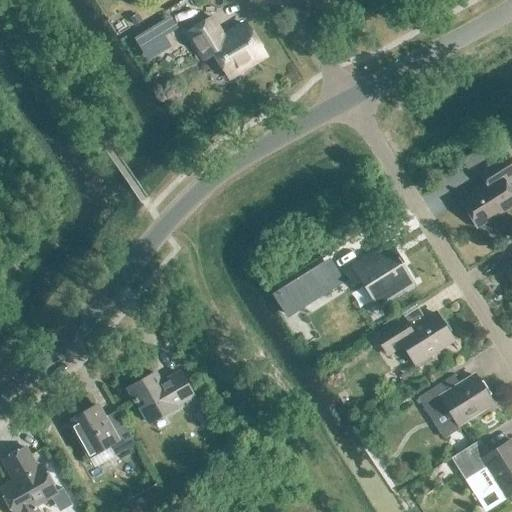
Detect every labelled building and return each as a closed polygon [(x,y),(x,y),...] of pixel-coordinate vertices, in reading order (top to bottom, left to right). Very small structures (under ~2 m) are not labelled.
[(228,76),(264,54),(245,24),(223,38),(211,18),(187,32),(204,59),(214,52),(228,76)] [(511,194),(503,180),(511,174),(511,160),(508,154),(479,171),(487,184),(461,200),(468,212),(467,214),(471,221),(474,222),(477,226),(511,203),(511,194)] [(378,303),(412,282),(401,264),(403,262),(399,255),(396,257),(389,244),(344,272),(352,286),(364,279),(378,303)] [(511,261),(502,267),(511,282),(511,261)] [(311,272),(284,288),(298,310),(324,294),(311,272)] [(415,363),(452,340),(435,313),(409,329),(402,317),(374,334),(387,354),(403,344),(415,363)] [(174,406),(193,395),(180,372),(167,379),(168,381),(161,385),(155,373),(128,388),(134,398),(132,399),(134,403),(136,402),(148,422),(174,407),(174,406)] [(458,424),(491,403),(474,376),(459,385),(453,375),(417,397),(432,421),(449,410),(458,424)] [(114,455),(135,444),(116,410),(103,417),(97,405),(69,421),(89,456),(108,445),(114,455)] [(203,410),(194,415),(202,428),(211,423),(203,410)] [(477,479),(481,487),(482,488),(483,489),(484,490),(485,491),(487,491),(490,491),(491,491),(492,490),(499,486),(506,497),(511,492),(511,441),(510,439),(488,454),(479,440),(452,457),(465,478),(477,479)] [(0,460),(12,482),(0,488),(0,489),(12,511),(37,511),(34,506),(57,493),(41,465),(36,468),(24,447),(0,460)]
